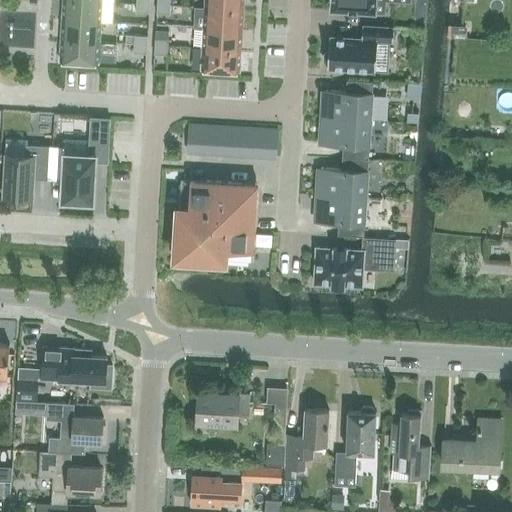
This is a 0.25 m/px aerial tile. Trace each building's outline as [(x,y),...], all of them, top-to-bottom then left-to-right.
[(82,0),(63,0),(62,19),(101,21),(102,1),(82,0)] [(205,0),(205,7),(243,10),(243,0),(205,0)] [(331,0),(331,11),(375,13),(376,0),(331,0)] [(150,4),(137,3),(136,12),(149,13),(150,4)] [(170,5),(157,4),(157,13),(170,14),(170,5)] [(194,27),(204,28),(242,30),(243,10),(205,7),(195,7),(194,27)] [(62,19),(61,40),(100,42),(101,21),(62,19)] [(466,23),(449,22),(448,36),(465,37),(466,23)] [(393,41),(394,27),(363,25),(362,38),(329,36),(329,50),(324,54),(324,61),(328,65),(328,68),(375,71),(377,40),(393,41)] [(204,28),(203,48),(241,50),(242,30),(204,28)] [(135,35),(134,44),(147,45),(148,36),(135,35)] [(155,36),(155,45),(168,46),(168,37),(155,36)] [(100,42),(61,40),(60,61),(98,63),(100,42)] [(147,45),(134,44),(134,53),(147,53),(147,45)] [(168,46),(155,45),(154,54),(167,55),(168,46)] [(241,50),(203,48),(201,69),(240,72),(241,50)] [(326,90),(324,117),(371,120),(374,81),(347,79),(346,91),(326,90)] [(407,112),(407,121),(418,122),(419,113),(407,112)] [(53,146),(51,180),(63,180),(62,201),(94,203),(97,156),(108,157),(109,126),(110,116),(91,115),(90,125),(89,141),(65,140),(65,147),(53,146)] [(343,146),(342,157),(369,159),(371,120),(324,117),(322,144),(343,146)] [(192,151),(205,151),(206,125),(194,124),(193,128),(193,131),(193,134),(193,137),(193,141),(192,144),(192,151)] [(205,151),(217,152),(218,125),(206,125),(205,151)] [(217,152),(229,153),(230,126),(218,125),(217,152)] [(229,153),(241,153),(242,127),(230,126),(229,153)] [(241,153),(253,154),(254,128),(242,127),(241,153)] [(253,154),(265,155),(266,128),(254,128),(253,154)] [(266,128),(265,155),(277,156),(279,129),(266,128)] [(6,154),(4,198),(32,199),(34,169),(47,170),(48,146),(27,145),(27,140),(7,139),(6,154)] [(321,167),(319,195),(366,198),(369,159),(342,157),(341,169),(321,167)] [(189,257),(254,260),(255,230),(257,200),(256,200),(257,196),(245,183),(242,183),(191,179),(181,179),(177,243),(190,244),(189,257)] [(366,198),(319,195),(317,222),(338,223),(337,235),(364,237),(366,198)] [(332,284),(332,286),(345,286),(345,285),(361,286),(363,286),(363,285),(362,285),(363,268),(375,269),(378,269),(379,257),(395,258),(395,246),(396,240),(380,239),(364,238),(363,251),(347,250),(347,248),(346,248),(336,248),(334,247),(334,249),(318,248),(318,247),(316,247),(316,249),(317,249),(315,282),(314,282),(314,284),(316,284),(316,283),(332,284)] [(9,344),(0,342),(0,376),(7,377),(10,344),(9,344)] [(18,377),(18,380),(38,382),(38,378),(42,378),(59,379),(62,383),(69,383),(73,380),(90,381),(91,381),(91,387),(112,388),(113,364),(107,364),(107,357),(83,356),(83,349),(73,348),(46,346),(44,346),(43,369),(18,368),(18,377)] [(18,380),(16,402),(37,403),(38,382),(18,380)] [(228,391),(224,391),(198,389),(196,421),(238,424),(238,413),(248,413),(249,393),(240,392),(228,391)] [(49,437),(48,451),(72,452),(85,453),(85,441),(102,442),(103,417),(70,415),(71,404),(71,403),(47,402),(47,407),(47,419),(61,420),(61,437),(49,437)] [(349,411),(346,451),(356,452),(374,453),(376,412),(374,412),(374,409),(372,407),(364,406),(362,408),(361,411),(349,411)] [(287,408),(275,408),(273,444),(285,445),(287,408)] [(304,430),(298,429),(298,434),(287,433),(284,467),(305,469),(306,456),(312,457),(312,443),(327,444),(329,410),(306,408),(305,425),(304,430)] [(401,423),(392,423),(390,453),(393,453),(393,466),(409,467),(408,477),(429,478),(431,446),(427,445),(419,445),(420,426),(421,426),(421,411),(409,410),(408,414),(401,414),(401,423)] [(453,441),(444,440),(443,467),(498,470),(500,420),(477,418),(476,442),(453,441)] [(285,445),(273,444),(268,444),(267,465),(283,466),(285,445)] [(53,477),(52,504),(68,505),(68,492),(99,493),(101,467),(70,466),(71,454),(72,454),(72,452),(48,451),(40,451),(39,476),(53,477)] [(347,453),(347,452),(337,452),(335,485),(354,486),(356,453),(347,453)] [(193,474),(191,505),(221,506),(222,498),(233,499),(240,499),(241,479),(243,479),(283,481),(283,467),(244,465),(243,469),(222,468),(221,476),(193,474)] [(0,480),(0,511),(9,511),(11,482),(5,481),(0,480)] [(379,511),(398,511),(399,503),(388,502),(389,490),(381,490),(379,511)] [(331,493),(330,509),(341,509),(341,494),(331,493)] [(67,511),(68,505),(52,504),(38,503),(37,511),(67,511)]
